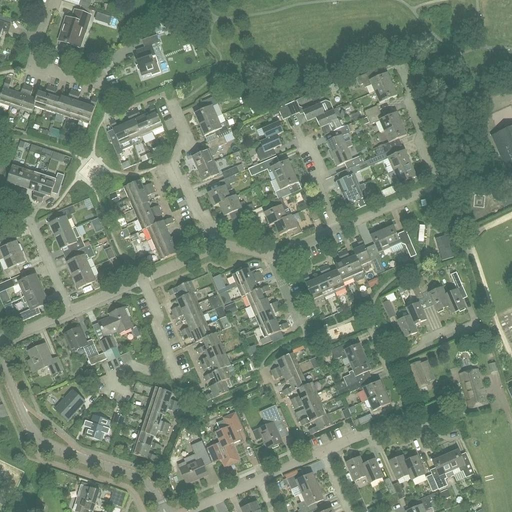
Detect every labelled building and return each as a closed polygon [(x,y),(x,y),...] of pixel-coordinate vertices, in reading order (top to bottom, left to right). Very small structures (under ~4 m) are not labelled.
[(89,9),(91,0),(80,0),(79,5),(89,9)] [(85,33),(91,17),(92,9),(89,9),(81,6),(79,13),(75,11),(72,20),(67,19),(59,41),(77,48),(82,32),(85,33)] [(11,26),(10,26),(12,20),(0,15),(0,40),(3,32),(9,33),(11,26)] [(173,29),(178,27),(176,21),(162,26),(164,32),(169,30),(169,32),(174,30),(173,29)] [(137,62),(142,77),(151,74),(152,77),(161,73),(158,64),(152,46),(160,43),(157,35),(142,41),(145,48),(136,51),(140,61),(137,62)] [(127,54),(134,47),(131,43),(124,50),(127,54)] [(372,85),(375,93),(393,85),(388,74),(378,78),(375,71),(358,78),(361,86),(364,85),(365,88),(372,85)] [(0,103),(10,107),(15,92),(8,90),(11,82),(6,80),(0,98),(0,103)] [(21,110),(28,87),(24,85),(21,94),(15,92),(10,107),(21,110)] [(398,97),(393,85),(375,93),(380,104),(398,97)] [(45,111),(53,88),(48,86),(45,95),(39,93),(36,100),(35,108),(45,111)] [(35,108),(36,100),(30,97),(33,89),(28,87),(21,110),(32,114),(35,108)] [(56,115),(61,100),(55,98),(58,90),(53,88),(45,111),(56,115)] [(67,118),(76,92),(71,91),(68,100),(62,98),(61,100),(56,115),(67,118)] [(78,122),(84,105),(78,102),(80,94),(76,92),(67,118),(78,122)] [(195,114),(200,126),(218,118),(213,107),(218,105),(215,97),(202,103),(205,110),(195,114)] [(90,107),(84,105),(78,122),(90,126),(98,100),(93,98),(90,107)] [(295,102),(287,106),(292,117),(300,114),(295,102)] [(325,115),(333,111),(330,104),(326,102),(304,112),(308,123),(317,119),(325,115)] [(152,116),(147,118),(147,119),(153,132),(163,128),(154,106),(149,108),(152,116)] [(292,117),(287,106),(278,110),(283,121),(292,117)] [(378,106),(365,112),(368,118),(381,113),(378,106)] [(345,127),(342,119),(344,115),(340,114),(338,109),(333,111),(325,115),(317,119),(321,129),(332,124),(335,132),(345,127)] [(147,119),(147,118),(146,116),(141,118),(138,110),(136,110),(131,112),(142,137),(153,132),(147,119)] [(142,137),(131,112),(127,114),(130,123),(124,125),(131,142),(142,137)] [(397,114),(384,119),(381,113),(368,118),(371,126),(380,122),(385,132),(402,125),(397,114)] [(224,137),(231,134),(225,122),(220,124),(218,118),(200,126),(205,137),(215,133),(218,140),(224,137)] [(131,142),(124,125),(118,128),(115,120),(110,122),(118,139),(112,142),(118,156),(124,153),(123,151),(133,146),(131,142)] [(263,130),(265,135),(258,138),(260,143),(267,140),(267,141),(278,136),(285,133),(280,123),(263,130)] [(407,136),(402,125),(385,132),(389,143),(387,144),(387,145),(374,150),(377,157),(381,156),(396,149),(402,147),(399,140),(407,136)] [(343,137),(351,133),(348,126),(345,127),(335,132),(333,133),(336,140),(327,143),(333,156),(348,149),(348,148),(353,146),(350,141),(345,143),(343,137)] [(511,127),(491,137),(511,182),(511,181),(511,127)] [(282,146),(278,136),(267,141),(267,140),(260,143),(262,148),(259,149),(257,154),(260,162),(276,156),(274,150),(282,146)] [(217,156),(219,149),(219,147),(227,144),(224,137),(218,140),(209,143),(212,150),(193,158),(198,170),(215,163),(212,158),(217,156)] [(366,162),(364,156),(353,161),(348,149),(333,156),(338,167),(345,164),(348,170),(366,162)] [(406,152),(398,155),(396,149),(381,156),(383,162),(389,159),(395,172),(411,165),(406,152)] [(293,172),(289,161),(269,169),(266,161),(248,169),(251,177),(268,170),(270,174),(273,172),(276,180),(293,172)] [(220,175),(215,163),(198,170),(203,182),(220,175)] [(16,195),(25,168),(14,164),(7,183),(14,185),(11,193),(16,195)] [(417,178),(411,165),(395,172),(399,182),(393,185),(397,193),(408,188),(405,183),(417,178)] [(223,174),(225,180),(232,177),(240,174),(237,167),(223,174)] [(29,190),(36,171),(25,168),(16,195),(20,196),(23,188),(29,190)] [(37,202),(46,175),(36,171),(29,190),(35,192),(33,200),(37,202)] [(298,184),(293,172),(276,180),(281,191),(275,193),(279,200),(291,195),(288,188),(298,184)] [(58,196),(61,186),(65,176),(58,173),(56,178),(46,175),(37,202),(42,203),(45,195),(51,197),(52,194),(58,196)] [(341,188),(343,194),(359,188),(357,184),(358,182),(356,178),(354,177),(353,176),(336,184),(338,189),(341,188)] [(232,177),(225,180),(219,183),(222,189),(209,195),(214,207),(220,205),(220,204),(231,199),(228,192),(233,190),(231,185),(234,183),(232,177)] [(129,200),(154,189),(152,184),(143,188),(141,181),(124,189),(129,200)] [(360,191),(359,188),(343,194),(346,200),(344,202),(346,207),(364,199),(363,198),(364,197),(362,192),(360,191)] [(156,193),(154,189),(129,200),(134,211),(148,205),(150,203),(147,197),(156,193)] [(371,204),(384,198),(381,192),(368,198),(371,204)] [(245,201),(240,203),(237,196),(231,199),(220,204),(220,205),(225,217),(230,214),(232,220),(240,216),(241,217),(253,211),(251,205),(247,207),(245,201)] [(287,218),(284,212),(287,210),(282,199),(274,203),(277,208),(265,214),(270,227),(275,225),(275,224),(287,219),(287,218)] [(308,210),(314,207),(311,201),(299,206),(302,213),(308,210)] [(73,219),(71,215),(76,213),(73,205),(68,208),(54,214),(48,216),(51,224),(50,224),(56,237),(76,228),(71,230),(67,221),(73,219)] [(138,221),(161,211),(159,206),(150,210),(148,205),(134,211),(138,221)] [(320,220),(314,207),(308,210),(313,223),(320,220)] [(162,215),(161,211),(138,221),(143,232),(147,230),(157,225),(154,219),(162,215)] [(302,232),(299,224),(298,222),(295,224),(292,216),(287,218),(287,219),(275,224),(275,225),(280,236),(288,233),(289,235),(293,233),(294,236),(302,232)] [(172,218),(157,225),(147,230),(152,240),(168,233),(166,227),(174,223),(172,218)] [(401,244),(394,227),(382,232),(390,249),(401,244)] [(81,237),(80,237),(76,228),(56,237),(61,250),(69,247),(72,253),(78,251),(91,245),(89,242),(84,245),(81,237)] [(94,235),(97,241),(104,237),(101,232),(94,235)] [(390,249),(382,232),(371,237),(378,254),(390,249)] [(157,251),(181,240),(179,235),(171,239),(168,233),(152,240),(157,251)] [(442,261),(454,258),(447,236),(436,239),(442,261)] [(21,252),(17,242),(8,245),(5,238),(0,240),(0,260),(0,261),(4,259),(21,252)] [(371,261),(366,248),(361,238),(356,241),(360,248),(354,251),(356,257),(362,269),(373,264),(371,261)] [(183,244),(181,240),(157,251),(161,261),(178,254),(175,248),(183,244)] [(417,256),(411,243),(406,245),(405,246),(411,259),(417,256)] [(96,257),(91,245),(78,251),(81,258),(67,264),(73,277),(90,269),(86,261),(96,257)] [(362,269),(356,257),(350,259),(347,251),(343,253),(354,279),(355,282),(358,282),(364,279),(366,277),(365,274),(362,269)] [(26,262),(21,252),(4,259),(8,269),(5,271),(8,279),(21,273),(18,266),(26,262)] [(354,279),(343,253),(338,255),(341,263),(335,266),(337,271),(338,271),(343,284),(344,284),(354,279)] [(382,271),(377,258),(371,261),(373,264),(377,274),(382,271)] [(338,271),(337,271),(332,274),(329,266),(324,268),(335,294),(346,289),(344,284),(343,284),(338,271)] [(335,294),(324,268),(319,270),(322,278),(317,280),(325,298),(335,294)] [(94,278),(90,269),(73,277),(79,289),(92,283),(95,290),(108,285),(103,274),(94,278)] [(237,288),(263,276),(261,272),(257,273),(257,271),(251,274),(249,269),(233,277),(235,283),(219,290),(220,294),(237,287),(237,288)] [(456,289),(462,286),(457,273),(451,276),(456,289)] [(325,298),(317,280),(311,283),(308,275),(303,277),(314,303),(325,298)] [(19,294),(21,299),(23,298),(42,290),(36,276),(19,283),(23,292),(19,294)] [(265,281),(263,276),(237,288),(242,298),(247,296),(246,296),(259,291),(256,285),(265,281)] [(422,295),(416,281),(415,278),(409,282),(411,286),(418,302),(424,299),(422,295)] [(423,278),(416,281),(422,295),(429,292),(423,278)] [(0,292),(14,286),(12,280),(0,284),(0,292)] [(191,282),(169,292),(171,297),(179,293),(182,299),(177,301),(196,293),(191,282)] [(262,295),(271,291),(269,286),(259,291),(246,296),(247,296),(251,307),(265,301),(265,300),(262,295)] [(465,309),(457,291),(449,295),(445,288),(442,289),(446,297),(445,297),(449,307),(452,314),(465,309)] [(446,297),(442,289),(430,295),(437,312),(449,307),(445,297),(446,297)] [(49,304),(42,290),(23,298),(25,303),(28,302),(31,311),(49,304)] [(196,293),(177,301),(180,307),(172,311),(174,315),(171,316),(198,304),(194,294),(196,293)] [(222,307),(218,296),(208,300),(213,311),(222,307)] [(256,318),(280,307),(278,302),(270,306),(267,299),(265,300),(265,301),(251,307),(256,318)] [(389,319),(396,316),(389,302),(383,305),(389,319)] [(203,315),(198,304),(171,316),(173,321),(184,316),(187,322),(203,315)] [(427,321),(423,311),(419,304),(407,310),(410,317),(414,326),(415,326),(427,321)] [(274,315),(282,311),(280,307),(256,318),(260,328),(277,321),(274,315)] [(133,329),(129,320),(124,309),(110,315),(111,317),(99,323),(105,337),(117,332),(118,335),(133,329)] [(29,319),(26,312),(9,319),(12,326),(29,319)] [(183,336),(208,326),(203,315),(187,322),(189,328),(181,332),(183,336)] [(232,328),(228,320),(227,317),(218,321),(223,331),(232,328)] [(418,334),(415,326),(414,326),(410,317),(398,322),(405,339),(418,334)] [(279,327),(277,321),(260,328),(265,339),(261,341),(263,346),(272,341),(270,337),(290,328),(288,323),(279,327)] [(212,336),(208,326),(183,336),(185,341),(193,337),(196,344),(203,341),(203,340),(212,336)] [(91,366),(107,359),(105,353),(99,355),(93,340),(86,343),(79,328),(65,334),(73,352),(83,348),(91,366)] [(217,334),(212,336),(203,340),(203,341),(206,346),(197,350),(199,355),(205,352),(222,345),(217,334)] [(104,352),(116,347),(112,337),(100,342),(104,352)] [(307,339),(290,348),(295,356),(311,348),(307,339)] [(360,345),(355,348),(352,341),(342,346),(343,346),(332,351),(336,360),(342,357),(343,360),(347,358),(350,365),(366,358),(360,345)] [(202,366),(227,355),(222,345),(205,352),(208,358),(200,362),(202,366)] [(53,375),(63,371),(58,358),(51,361),(44,346),(30,352),(33,360),(29,362),(34,373),(49,366),(53,375)] [(273,376),(298,365),(293,354),(277,362),(280,368),(271,371),(273,376)] [(231,366),(227,355),(202,366),(204,371),(212,367),(215,373),(231,366)] [(308,356),(297,360),(300,367),(311,363),(308,356)] [(356,378),(371,371),(366,358),(350,365),(353,371),(349,373),(350,376),(344,378),(348,388),(357,384),(358,383),(356,378)] [(408,367),(418,389),(429,385),(420,362),(408,367)] [(303,376),(298,365),(273,376),(275,381),(284,377),(287,383),(289,382),(303,376)] [(231,366),(215,373),(204,377),(207,382),(215,379),(218,384),(210,388),(232,378),(227,368),(231,366)] [(460,374),(469,409),(487,405),(478,370),(460,374)] [(308,386),(307,386),(303,376),(289,382),(291,388),(283,392),(285,396),(297,391),(296,391),(308,386)] [(232,379),(232,378),(210,388),(213,394),(204,398),(206,402),(229,393),(224,382),(232,379)] [(380,382),(373,385),(363,389),(368,400),(385,393),(380,382)] [(318,395),(313,384),(307,386),(308,386),(296,391),(297,391),(299,397),(291,401),(293,406),(318,395)] [(341,398),(359,390),(357,384),(348,388),(338,392),(341,398)] [(319,397),(330,393),(327,385),(316,390),(319,397)] [(156,389),(152,400),(178,408),(180,403),(171,400),(173,394),(156,389)] [(68,421),(85,403),(72,391),(55,409),(68,421)] [(390,405),(385,393),(368,400),(368,401),(365,402),(367,408),(369,409),(371,408),(373,412),(390,405)] [(322,405),(318,395),(293,406),(295,410),(303,406),(306,413),(322,405)] [(178,408),(152,400),(149,411),(163,416),(165,416),(168,410),(176,413),(178,408)] [(315,421),(329,415),(327,415),(322,405),(306,413),(309,418),(300,422),(302,427),(315,421)] [(285,427),(277,407),(266,412),(269,417),(264,419),(267,427),(254,433),(257,441),(263,439),(268,450),(282,444),(277,431),(285,427)] [(161,422),(163,416),(149,411),(145,422),(168,429),(170,425),(161,422)] [(224,419),(224,420),(217,423),(221,431),(216,433),(220,443),(208,449),(214,463),(222,460),(225,468),(240,462),(233,444),(240,441),(235,428),(240,426),(235,414),(224,419)] [(371,414),(358,420),(354,422),(356,427),(360,425),(361,426),(374,420),(371,414)] [(123,426),(125,418),(115,415),(113,422),(123,426)] [(334,426),(329,415),(315,421),(318,427),(309,431),(311,436),(334,426)] [(93,416),(91,423),(86,422),(84,427),(87,428),(84,436),(102,442),(106,429),(108,430),(111,422),(93,416)] [(167,434),(168,429),(145,422),(142,433),(154,437),(156,438),(158,431),(167,434)] [(154,437),(142,433),(139,432),(136,443),(151,448),(159,451),(161,446),(152,443),(154,437)] [(149,454),(151,448),(136,443),(132,454),(156,462),(158,457),(149,454)] [(204,466),(212,463),(206,449),(195,454),(198,461),(187,465),(188,467),(181,470),(187,485),(208,475),(204,466)] [(459,451),(446,456),(454,475),(461,473),(463,472),(466,478),(476,474),(469,460),(464,462),(459,451)] [(454,476),(454,475),(446,456),(433,462),(440,477),(434,479),(439,490),(439,491),(448,486),(445,480),(447,479),(445,475),(452,472),(454,475),(454,476)] [(405,463),(406,463),(403,458),(391,463),(398,480),(410,475),(405,463)] [(418,458),(406,463),(405,463),(410,475),(412,481),(425,475),(418,458)] [(363,466),(360,459),(348,465),(355,482),(367,476),(363,466)] [(375,461),(363,466),(367,476),(370,484),(383,479),(375,461)] [(299,488),(302,495),(318,488),(313,475),(301,480),(298,475),(287,480),(292,491),(299,488)] [(439,490),(434,479),(432,475),(426,478),(433,492),(439,490)] [(396,493),(393,486),(390,479),(384,481),(391,496),(396,493)] [(393,486),(396,493),(400,500),(402,507),(406,505),(403,499),(406,498),(399,483),(393,486)] [(357,502),(363,499),(356,484),(351,487),(357,502)] [(75,505),(77,506),(75,511),(93,511),(100,492),(82,486),(75,505)] [(324,501),(318,488),(302,495),(305,502),(298,505),(300,510),(298,511),(312,511),(314,511),(312,506),(324,501)] [(425,511),(432,508),(433,508),(430,503),(432,502),(430,496),(416,502),(418,508),(408,511),(425,511)]
